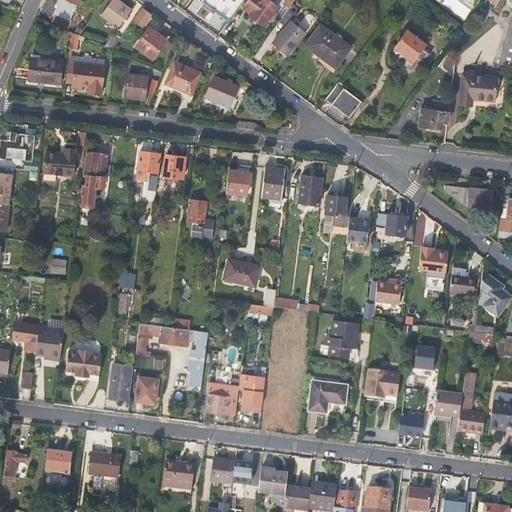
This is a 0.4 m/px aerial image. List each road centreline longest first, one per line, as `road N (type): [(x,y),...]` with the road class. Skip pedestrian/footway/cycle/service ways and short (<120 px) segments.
road 1 (residential): [(0,407),(511,473)]
road 2 (residential): [(0,106),(350,149)]
road 3 (residential): [(350,149),(151,0)]
road 4 (residential): [(511,265),(350,149)]
road 5 (residential): [(350,149),(511,167)]
